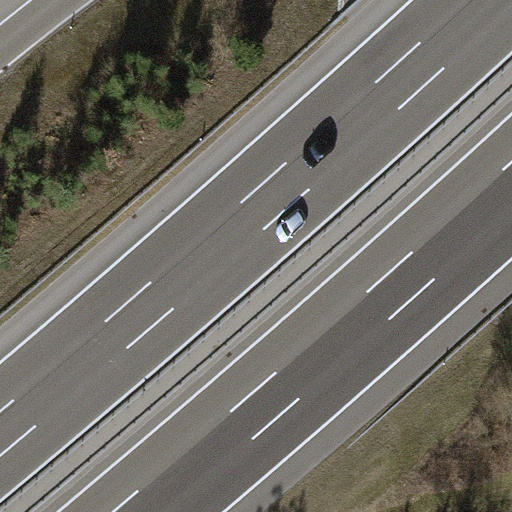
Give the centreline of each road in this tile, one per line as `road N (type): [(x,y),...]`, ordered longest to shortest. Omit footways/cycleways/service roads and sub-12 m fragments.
road 1 (motorway): [(491,0),(0,433)]
road 2 (motorway): [(143,511),(511,188)]
